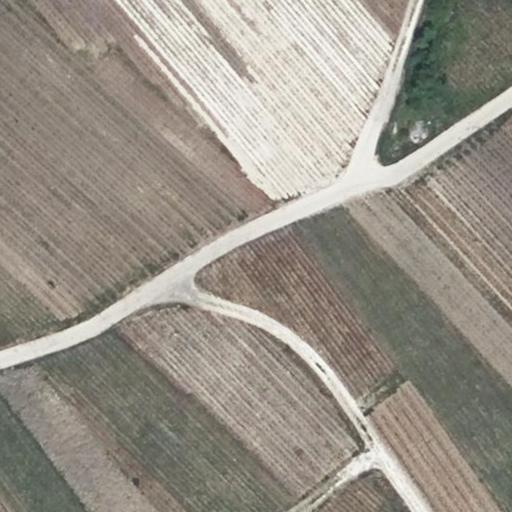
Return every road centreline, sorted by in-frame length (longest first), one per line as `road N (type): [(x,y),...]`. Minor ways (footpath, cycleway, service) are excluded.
road 1 (track): [(416,0),(353,187),(46,349),(0,361)]
road 2 (track): [(144,291),(234,310),(302,350),(422,511)]
road 3 (track): [(353,187),(443,150),(511,91)]
